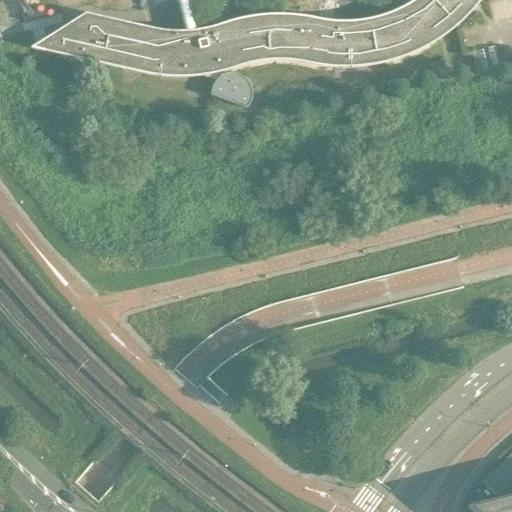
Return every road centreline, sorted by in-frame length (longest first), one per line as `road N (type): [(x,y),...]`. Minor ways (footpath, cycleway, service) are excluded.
road 1 (residential): [(511,359),(437,412),(351,511)]
road 2 (residential): [(394,511),(438,456),(511,391)]
